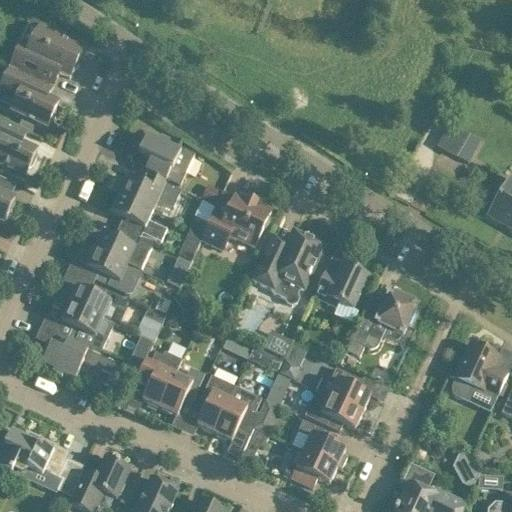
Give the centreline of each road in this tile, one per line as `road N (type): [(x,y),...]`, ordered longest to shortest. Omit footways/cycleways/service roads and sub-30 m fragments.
road 1 (unclassified): [(479,263),(131,44)]
road 2 (residential): [(303,511),(0,380)]
road 3 (residential): [(0,342),(131,44)]
road 4 (residential): [(364,511),(479,263)]
